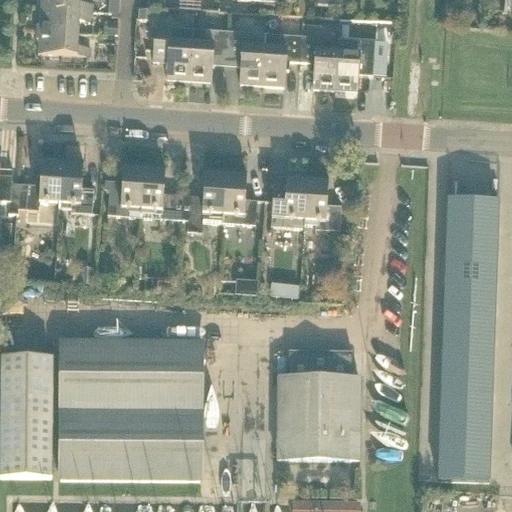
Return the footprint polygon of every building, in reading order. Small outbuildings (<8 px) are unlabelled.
[(43,0),(42,14),(94,17),(95,8),(81,7),(81,0),(43,0)] [(151,0),(151,8),(164,9),(164,0),(151,0)] [(319,0),(319,8),(342,9),(342,0),(319,0)] [(109,3),(108,17),(119,18),(120,4),(109,3)] [(38,35),(80,38),(81,25),(93,26),(94,17),(42,14),(41,29),(38,29),(38,35)] [(152,25),(152,14),(138,14),(138,25),(152,25)] [(303,20),(303,29),(324,30),(324,22),(303,20)] [(107,26),(107,39),(117,40),(118,27),(107,26)] [(193,33),(181,33),(156,31),(154,66),(169,67),(168,83),(190,85),(193,33)] [(205,48),(193,47),(194,33),(193,33),(190,85),(212,86),(213,70),(217,70),(217,63),(228,63),(230,36),(206,35),(205,48)] [(79,50),(80,38),(38,35),(37,43),(41,43),(40,58),(91,61),(92,51),(79,50)] [(266,39),(253,38),(230,36),(228,63),(238,64),(238,71),(242,71),(241,87),(263,89),(266,39)] [(266,39),(263,89),(285,90),(286,75),(289,75),(290,68),(301,68),(303,41),(278,39),(266,39)] [(339,57),(337,56),(337,48),(326,48),(327,43),(303,41),(301,68),(311,69),(311,76),(315,76),(314,93),(336,94),(339,57)] [(351,57),(339,57),(336,94),(358,96),(359,79),(374,80),(376,46),(352,44),(351,57)] [(22,189),(13,188),(14,174),(13,174),(12,180),(0,179),(0,178),(2,152),(0,151),(0,205),(11,206),(10,219),(19,219),(19,214),(20,214),(22,189)] [(63,170),(84,171),(84,164),(63,163),(63,170)] [(142,222),(146,169),(125,167),(123,195),(111,195),(109,220),(142,222)] [(40,190),(30,190),(22,189),(20,214),(57,216),(58,207),(61,208),(63,170),(42,168),(40,190)] [(142,222),(153,223),(175,224),(182,224),(184,200),(165,199),(167,170),(146,169),(142,222)] [(82,193),(84,171),(63,170),(61,208),(72,208),(72,217),(93,218),(94,194),(82,193)] [(207,172),(205,201),(192,200),(192,201),(184,200),(182,224),(187,225),(186,236),(203,237),(204,226),(223,227),(227,174),(207,172)] [(246,204),(248,176),(227,174),(223,227),(256,230),(258,205),(246,204)] [(275,191),(273,231),(305,233),(306,231),(309,180),(288,179),(287,192),(275,191)] [(330,181),(309,180),(306,231),(307,230),(317,230),(317,234),(340,236),(341,211),(328,210),(330,181)] [(498,206),(447,204),(438,485),(489,486),(498,206)] [(79,272),(79,289),(93,289),(93,272),(79,272)] [(262,272),(260,301),(271,302),(272,273),(262,272)] [(60,345),(58,485),(203,487),(203,347),(60,345)] [(359,467),(361,385),(351,385),(352,357),(288,356),(288,384),(279,383),(279,466),(359,467)] [(51,361),(2,361),(0,427),(0,480),(50,481),(51,361)] [(276,382),(286,382),(286,362),(276,362),(276,382)]
